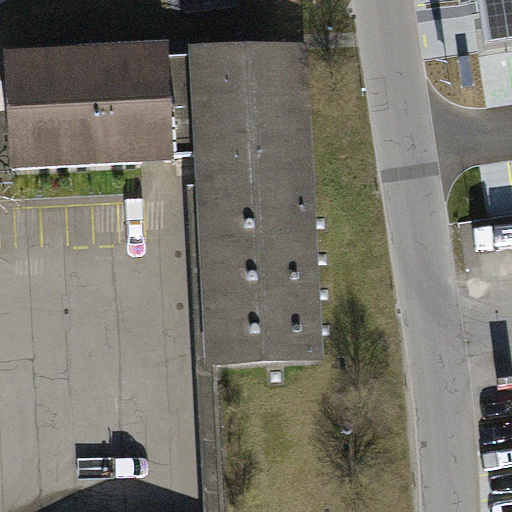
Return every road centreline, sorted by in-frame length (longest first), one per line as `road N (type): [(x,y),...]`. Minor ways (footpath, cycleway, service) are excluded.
road 1 (residential): [(444,511),(442,331),(388,0)]
road 2 (unknown): [(0,302),(124,293),(161,315),(173,331),(179,471)]
